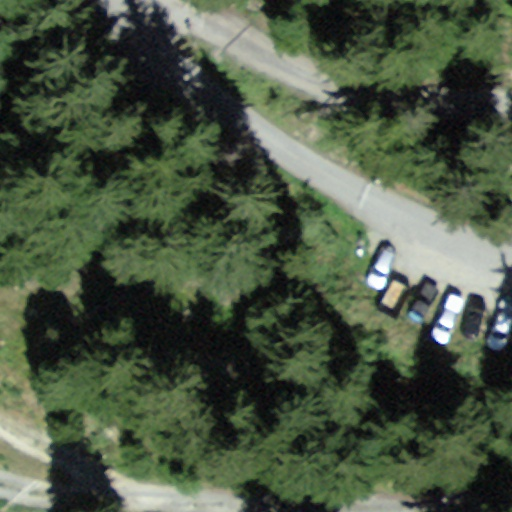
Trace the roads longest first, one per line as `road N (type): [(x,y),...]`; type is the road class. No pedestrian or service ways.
road 1 (unclassified): [(511,261),(434,228),(223,111),(168,67),(132,0)]
road 2 (track): [(511,109),(453,106),(276,72),(146,0)]
road 3 (track): [(511,497),(240,498)]
road 4 (track): [(0,417),(56,456),(148,493)]
